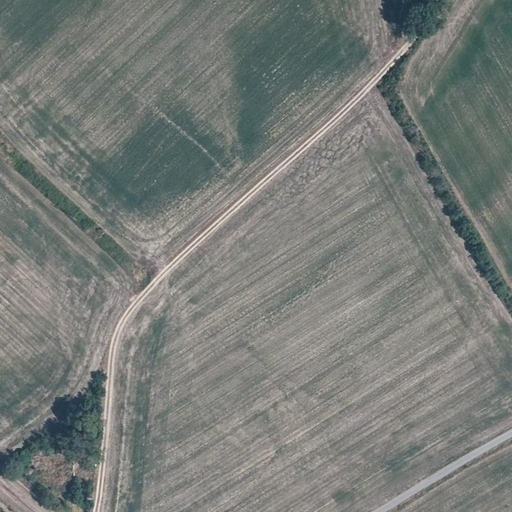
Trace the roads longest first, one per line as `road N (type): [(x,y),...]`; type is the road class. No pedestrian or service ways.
road 1 (track): [(94,511),(103,351),(116,314),(383,74),(439,0)]
road 2 (unclassified): [(511,434),(379,511)]
